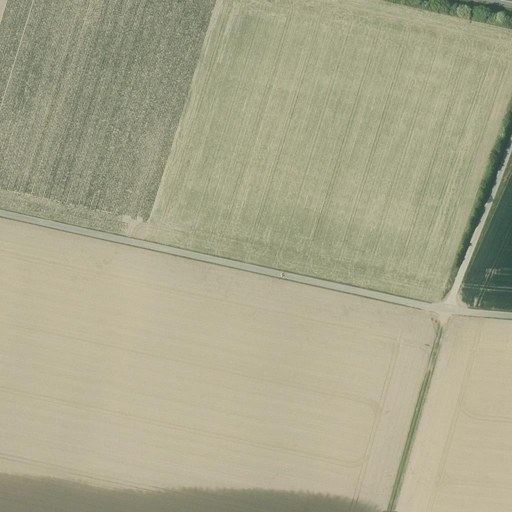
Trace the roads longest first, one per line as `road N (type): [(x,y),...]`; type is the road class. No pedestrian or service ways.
road 1 (track): [(445,311),(0,214)]
road 2 (track): [(445,311),(388,511)]
road 3 (track): [(445,311),(511,140)]
